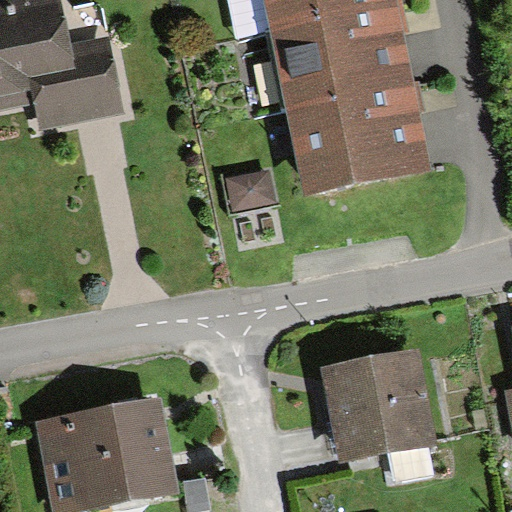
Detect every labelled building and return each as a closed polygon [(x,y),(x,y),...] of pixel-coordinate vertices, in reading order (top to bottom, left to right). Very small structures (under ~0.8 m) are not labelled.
[(55,0),(38,0),(0,6),(0,108),(30,104),(34,128),(110,116),(100,50),(65,55),(55,0)] [(263,0),(268,25),(390,4),(389,0),(263,0)] [(268,25),(283,108),(405,87),(390,4),(268,25)] [(405,87),(283,108),(297,191),(419,170),(405,87)] [(259,177),(220,183),(226,214),(264,207),(259,177)] [(511,326),(510,327),(511,341),(511,391),(499,393),(509,454),(511,453),(511,326)] [(423,444),(411,355),(322,367),(334,457),(423,444)] [(166,488),(152,403),(36,422),(49,507),(166,488)]
